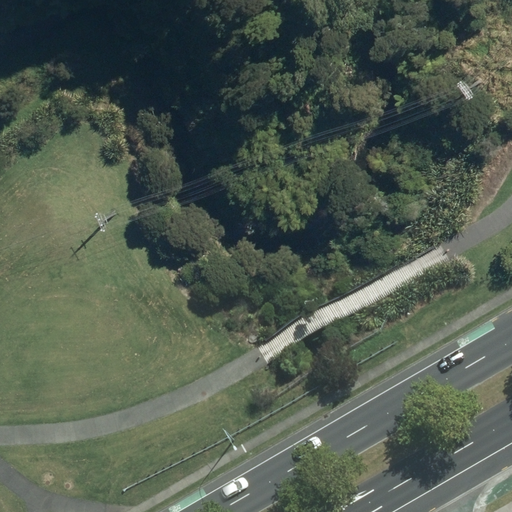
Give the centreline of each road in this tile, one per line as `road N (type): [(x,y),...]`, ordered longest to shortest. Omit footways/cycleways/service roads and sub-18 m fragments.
road 1 (primary): [(212,511),(511,337)]
road 2 (primary): [(511,420),(353,511)]
